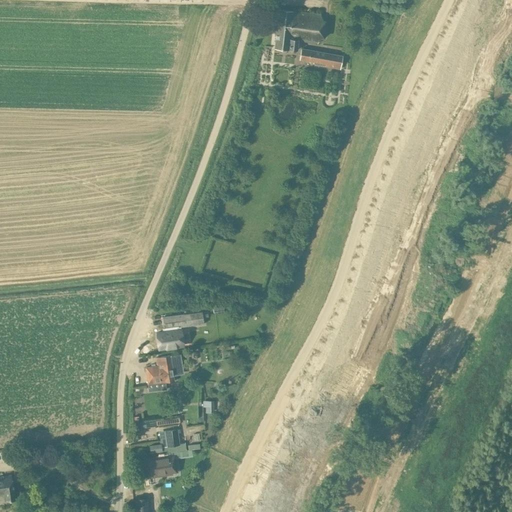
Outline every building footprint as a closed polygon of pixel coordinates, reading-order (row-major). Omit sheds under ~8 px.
[(279,9),(274,48),(297,50),(298,41),(317,44),(321,39),(324,39),(326,21),(323,19),(321,14),(279,9)] [(301,49),(300,60),(313,63),(313,64),(325,67),(340,70),(342,56),(301,49)] [(162,317),(164,329),(204,324),(202,312),(162,317)] [(181,346),(179,330),(154,333),(156,349),(181,346)] [(146,368),(148,384),(174,381),(172,372),(176,371),(176,365),(178,361),(177,358),(173,356),(170,356),(155,358),(157,366),(146,368)] [(214,412),(214,400),(203,400),(203,412),(214,412)] [(134,428),(177,422),(176,416),(139,421),(138,415),(133,416),(134,428)] [(186,439),(195,438),(192,416),(183,417),(186,439)] [(165,431),(167,446),(168,446),(169,452),(186,450),(185,443),(179,444),(177,429),(165,431)] [(150,446),(151,453),(162,451),(161,444),(150,446)] [(193,450),(169,453),(170,456),(147,459),(150,477),(172,474),(172,473),(177,472),(175,460),(194,457),(193,450)] [(0,476),(0,494),(5,494),(6,501),(15,500),(11,475),(0,476)] [(147,511),(147,499),(135,500),(135,511),(147,511)]
